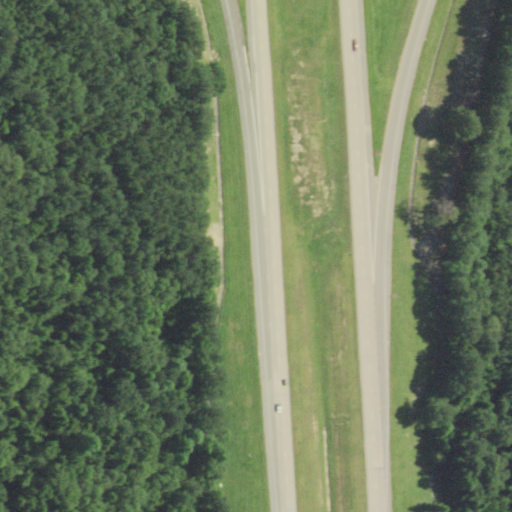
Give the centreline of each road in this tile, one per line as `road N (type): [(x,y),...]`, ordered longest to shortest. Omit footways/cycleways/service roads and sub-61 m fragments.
road 1 (motorway): [(259,0),(290,511)]
road 2 (motorway): [(370,336),(398,101),(425,0)]
road 3 (motorway): [(370,336),(349,0)]
road 4 (motorway): [(230,0),(275,262)]
road 5 (motorway): [(380,511),(370,336)]
